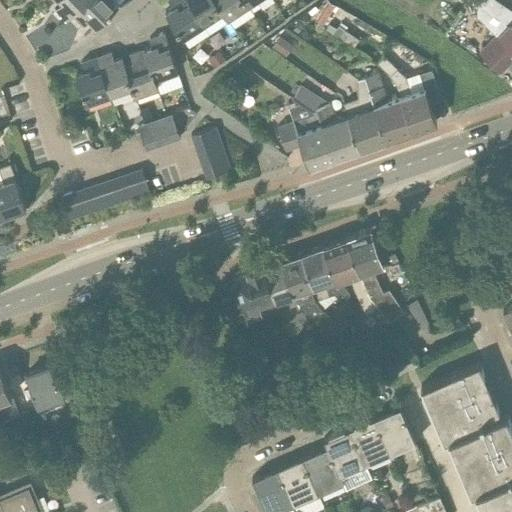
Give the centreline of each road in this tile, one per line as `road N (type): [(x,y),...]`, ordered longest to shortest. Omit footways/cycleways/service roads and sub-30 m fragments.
road 1 (tertiary): [(0,311),(511,130)]
road 2 (residential): [(459,511),(458,491),(417,402),(393,389),(260,443),(240,461),(251,511)]
road 3 (residential): [(511,378),(483,309),(488,291),(511,279)]
